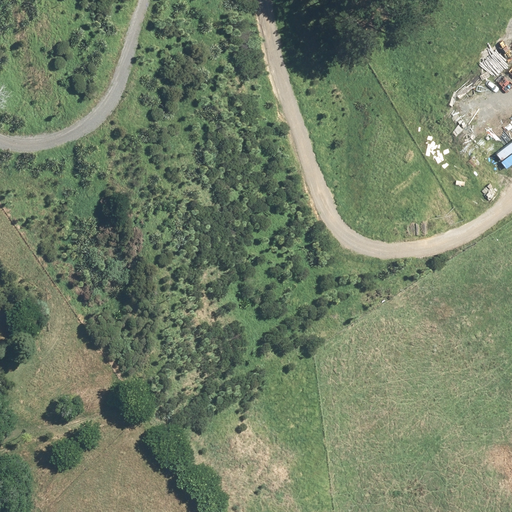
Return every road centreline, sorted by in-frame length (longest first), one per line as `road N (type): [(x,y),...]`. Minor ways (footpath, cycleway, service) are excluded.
road 1 (track): [(235,0),(295,188),(329,227),(384,235),(448,223),(511,180)]
road 2 (track): [(0,140),(31,142),(72,126),(112,86),(137,0)]
